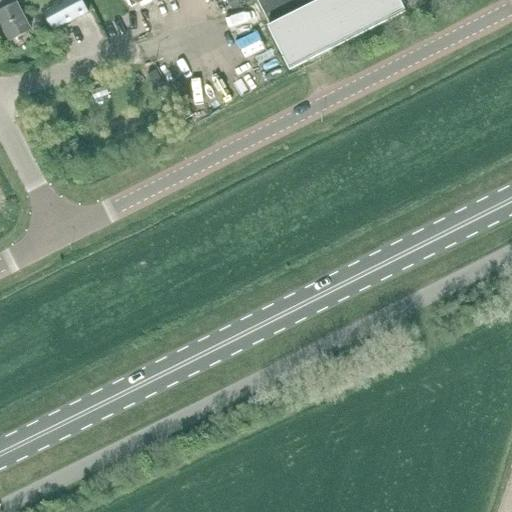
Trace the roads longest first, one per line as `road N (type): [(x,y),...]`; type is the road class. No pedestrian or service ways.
road 1 (primary): [(0,454),(511,199)]
road 2 (unclassified): [(0,506),(511,255)]
road 3 (unclassified): [(64,237),(511,10)]
road 4 (unclassified): [(64,237),(0,115)]
